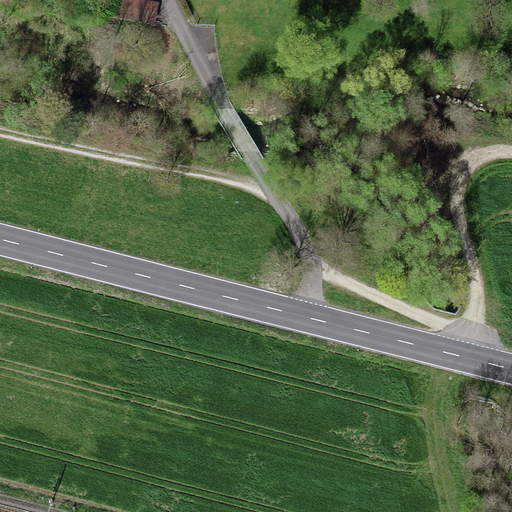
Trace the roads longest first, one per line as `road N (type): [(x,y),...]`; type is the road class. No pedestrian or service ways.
road 1 (primary): [(0,239),(511,369)]
road 2 (track): [(270,187),(0,134)]
road 3 (track): [(511,153),(489,150),(463,160),(453,180),(488,333)]
road 4 (track): [(310,263),(488,333)]
